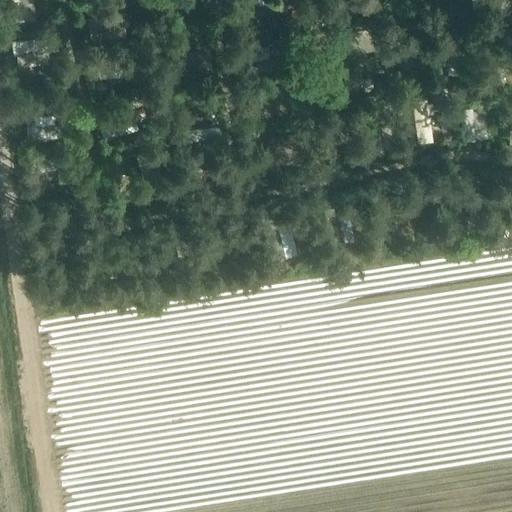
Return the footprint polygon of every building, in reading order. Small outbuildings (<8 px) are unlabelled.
[(34,0),(12,0),(12,19),(33,20),(34,0)] [(89,37),(125,36),(125,14),(88,16),(89,37)] [(12,53),(57,51),(56,36),(12,38),(12,53)] [(181,69),(206,63),(204,51),(178,57),(181,69)] [(427,95),(411,97),(418,141),(434,138),(427,95)] [(462,108),(463,139),(487,138),(485,107),(462,108)] [(55,114),(33,115),(33,124),(26,125),(27,137),(56,135),(55,114)] [(132,114),(101,128),(107,140),(137,125),(132,114)] [(184,140),(220,139),(219,116),(183,118),(184,140)] [(277,226),(285,256),(297,253),(289,223),(277,226)]
